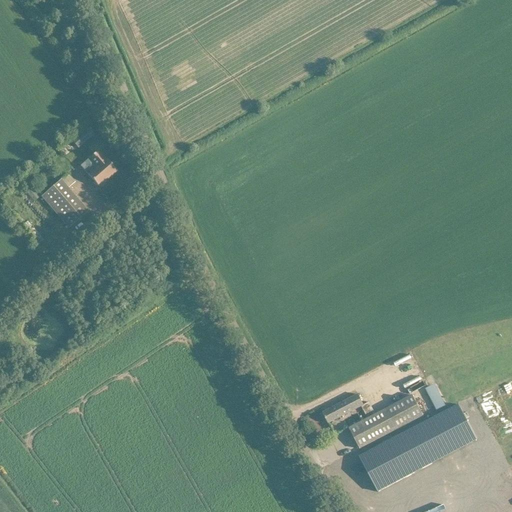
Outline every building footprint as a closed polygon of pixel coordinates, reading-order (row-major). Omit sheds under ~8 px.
[(78,145),(70,148),(72,154),(80,151),(78,145)] [(105,159),(98,151),(80,166),(99,187),(117,171),(105,158),(105,159)] [(60,180),(41,197),(69,229),(88,212),(60,180)] [(430,387),(426,389),(437,410),(441,408),(430,387)] [(444,387),(434,392),(445,414),(456,408),(444,387)] [(359,394),(323,413),(328,424),(364,405),(359,394)] [(424,415),(423,412),(413,395),(349,429),(360,449),(397,430),(410,423),(424,415)] [(462,416),(455,419),(461,433),(468,430),(462,416)] [(398,432),(358,454),(376,489),(430,461),(410,423),(397,430),(398,432)] [(440,440),(443,455),(455,452),(452,438),(440,440)]
